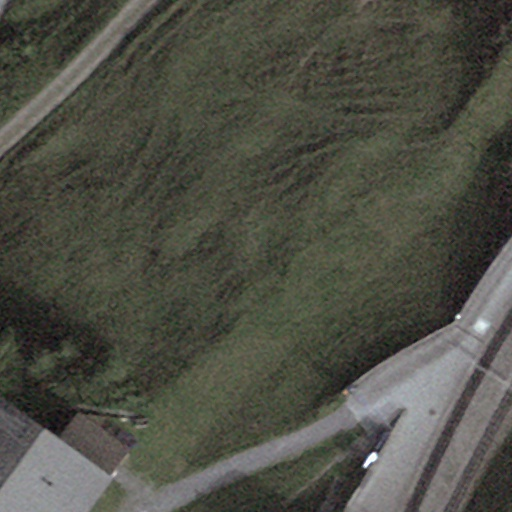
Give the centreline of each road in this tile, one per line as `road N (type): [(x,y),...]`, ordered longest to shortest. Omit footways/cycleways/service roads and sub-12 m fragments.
road 1 (track): [(366,419),(157,511)]
road 2 (track): [(144,0),(0,142)]
